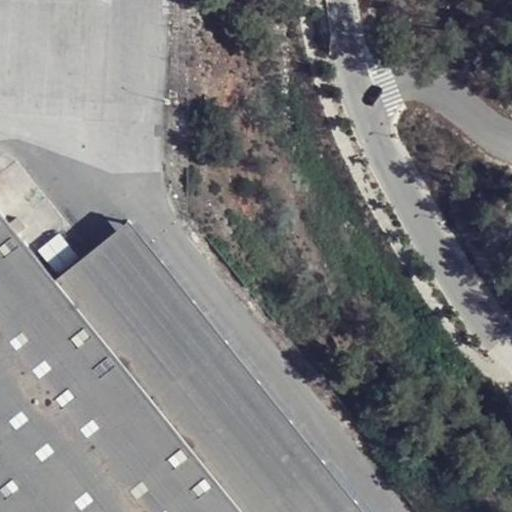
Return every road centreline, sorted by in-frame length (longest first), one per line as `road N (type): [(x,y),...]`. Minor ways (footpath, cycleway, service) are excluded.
road 1 (unclassified): [(511,351),(483,328),(381,166),(360,94)]
road 2 (residential): [(511,137),(421,84),(360,94)]
